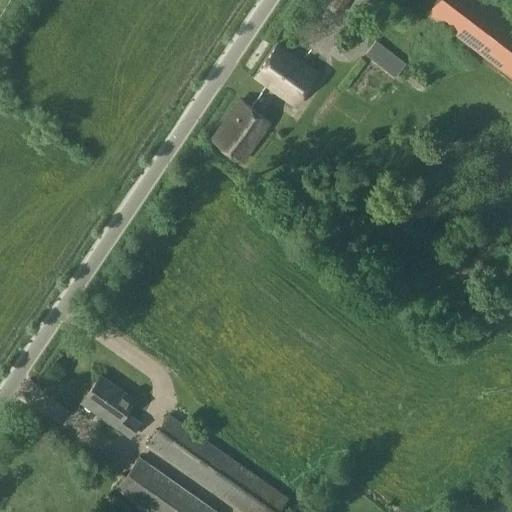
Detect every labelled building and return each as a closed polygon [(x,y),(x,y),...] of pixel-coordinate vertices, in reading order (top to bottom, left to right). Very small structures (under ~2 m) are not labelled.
[(324,0),(339,10),(345,0),(324,0)] [(438,0),(428,14),(511,78),(511,18),(488,0),(438,0)] [(376,40),(365,54),(396,77),(406,63),(376,40)] [(294,103),(316,71),(277,44),(255,76),(294,103)] [(340,100),(371,68),(359,56),(328,88),(340,100)] [(411,69),(404,77),(420,90),(427,82),(411,69)] [(240,158),(266,121),(237,100),(211,137),(240,158)] [(126,413),(135,400),(100,376),(82,402),(87,405),(89,402),(113,418),(111,422),(131,435),(140,422),(126,413)] [(248,511),(282,511),(290,501),(168,415),(149,442),(248,511)] [(154,511),(209,511),(137,462),(119,487),(154,511)]
